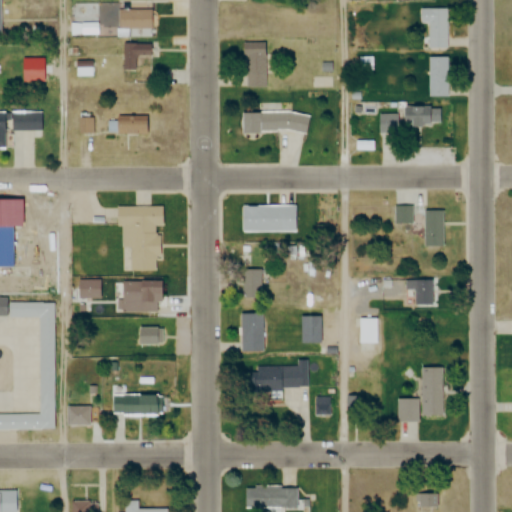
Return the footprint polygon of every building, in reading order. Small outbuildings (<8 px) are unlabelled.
[(447,8),(427,8),(427,49),(447,49),(447,8)] [(118,29),(151,29),(151,10),(118,10),(118,29)] [(265,87),(265,43),(243,43),(243,87),(265,87)] [(123,71),(137,71),(137,58),(150,58),(150,44),(123,44),(123,71)] [(428,97),(447,97),(447,58),(428,58),(428,97)] [(441,127),(441,107),(400,108),(400,114),(378,115),(379,136),(398,136),(398,128),(441,127)] [(0,148),(4,148),(4,131),(40,131),(40,112),(0,111),(0,148)] [(241,113),(241,134),(309,134),(309,113),(241,113)] [(148,136),(148,117),(114,117),(114,136),(148,136)] [(241,206),(241,233),(295,233),(295,206),(241,206)] [(130,249),(130,272),(158,272),(159,227),(164,227),(164,208),(116,207),(116,227),(123,227),(123,249),(130,249)] [(411,207),(394,207),(394,225),(411,225),(411,207)] [(424,211),(424,247),(443,247),(443,211),(424,211)] [(0,266),(0,225),(12,225),(12,266),(0,266)] [(243,270),(243,297),(262,297),(262,270),(243,270)] [(77,299),(100,299),(100,280),(77,280),(77,299)] [(160,281),(120,281),(120,313),(160,313),(160,281)] [(435,281),(406,281),(406,306),(435,306),(435,281)] [(0,414),(0,430),(54,430),(54,300),(0,300),(0,317),(38,317),(38,415),(0,414)] [(263,352),(263,314),(241,314),(241,352),(263,352)] [(320,317),(301,317),(301,343),(320,343),(320,317)] [(380,319),(359,319),(359,344),(380,344),(380,319)] [(137,345),(164,345),(164,329),(137,329),(137,345)] [(298,367),(257,367),(257,373),(239,373),(239,390),(309,390),(309,361),(298,361),(298,367)] [(444,417),(444,368),(421,368),(421,417),(444,417)] [(161,395),(116,395),(116,417),(161,417),(161,395)] [(332,417),(332,397),(315,397),(315,417),(332,417)] [(398,399),(398,422),(417,422),(417,399),(398,399)] [(66,426),(90,426),(90,406),(66,406),(66,426)] [(297,508),(297,487),(244,486),(244,508),(297,508)] [(0,511),(17,511),(18,491),(0,491),(0,511)] [(438,511),(438,494),(419,494),(418,511),(438,511)] [(166,511),(167,509),(138,509),(138,501),(124,501),(124,511),(166,511)] [(71,502),(71,511),(96,511),(97,502),(71,502)]
